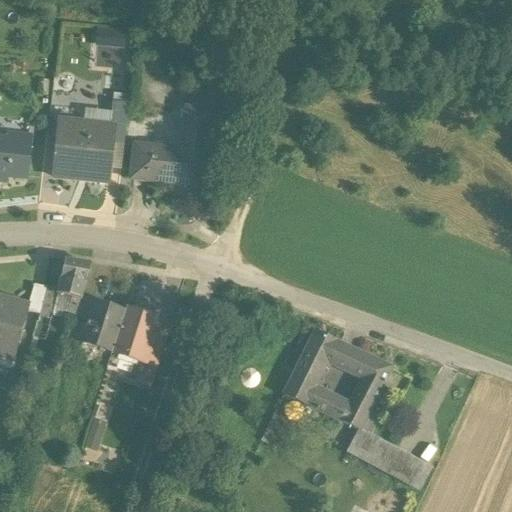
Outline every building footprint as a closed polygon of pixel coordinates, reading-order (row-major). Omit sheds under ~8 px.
[(95,68),(123,69),(123,30),(95,29),(95,68)] [(127,107),(111,105),(108,129),(112,129),(110,147),(122,148),(127,107)] [(182,153),(134,147),(130,180),(150,182),(150,180),(178,183),(178,186),(197,188),(206,114),(187,111),(182,153)] [(108,129),(83,126),(81,141),(56,138),(51,179),(105,185),(110,147),(112,129),(108,129)] [(27,146),(0,143),(0,176),(24,179),(27,146)] [(90,267),(65,262),(57,291),(57,294),(79,300),(90,267)] [(35,285),(29,307),(23,326),(35,329),(39,317),(45,289),(35,285)] [(57,291),(45,289),(39,317),(50,320),(52,311),(57,294),(57,291)] [(57,294),(52,311),(74,317),(79,300),(57,294)] [(0,352),(13,357),(11,364),(12,364),(23,326),(29,307),(0,298),(0,352)] [(99,306),(79,300),(74,317),(67,340),(111,354),(122,320),(106,315),(99,306)] [(122,320),(111,354),(142,364),(143,364),(151,340),(157,321),(125,311),(122,320)] [(340,347),(314,334),(288,386),(306,395),(307,393),(323,360),(332,365),(340,347)] [(151,340),(143,364),(142,364),(140,369),(138,368),(137,372),(139,373),(136,382),(149,386),(163,344),(151,340)] [(340,347),(332,365),(364,381),(372,363),(340,347)] [(348,413),(342,424),(358,432),(368,411),(389,371),(372,363),(364,381),(348,413)] [(348,413),(307,393),(306,395),(288,386),(284,395),(342,424),(348,413)] [(380,418),(368,411),(358,432),(370,437),(380,418)] [(436,467),(370,437),(358,432),(346,454),(426,489),(436,467)]
